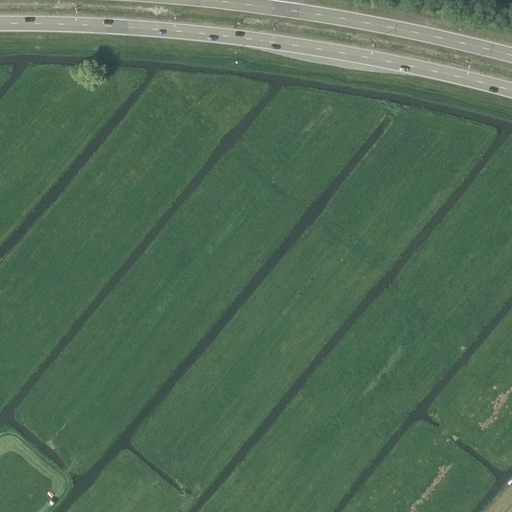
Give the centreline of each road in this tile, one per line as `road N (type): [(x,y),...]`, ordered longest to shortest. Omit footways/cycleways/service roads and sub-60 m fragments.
road 1 (primary): [(0,24),(226,36),(511,90)]
road 2 (primary): [(511,56),(205,0)]
